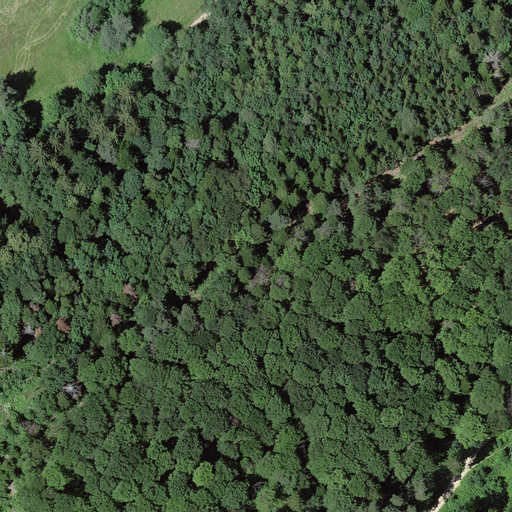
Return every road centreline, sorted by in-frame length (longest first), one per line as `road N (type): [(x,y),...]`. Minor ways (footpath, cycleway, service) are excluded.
road 1 (track): [(215,0),(159,61),(100,104),(0,157)]
road 2 (track): [(511,422),(477,447),(430,511)]
